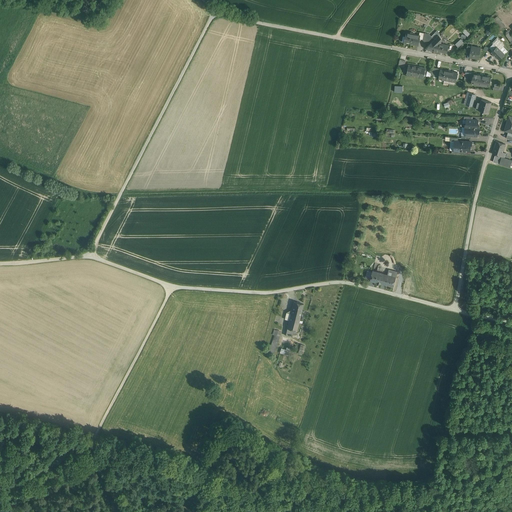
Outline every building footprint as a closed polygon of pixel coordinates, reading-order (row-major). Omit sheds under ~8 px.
[(498,16),(492,21),(494,24),(500,19),(498,16)] [(500,19),(494,24),(499,30),(505,25),(500,19)] [(420,35),(407,33),(405,42),(418,45),(420,35)] [(429,34),(424,33),(423,39),(424,39),(429,45),(434,40),(429,34)] [(434,40),(426,48),(428,50),(431,50),(438,51),(437,51),(439,43),(441,43),(442,38),(439,35),(434,40)] [(461,39),(455,44),(458,47),(464,42),(461,39)] [(441,43),(439,43),(437,51),(438,51),(447,53),(449,45),(441,43)] [(480,47),(472,46),(470,53),(470,57),(479,58),(480,47)] [(505,54),(497,46),(491,52),(499,60),(505,54)] [(425,68),(409,65),(407,73),(424,77),(425,68)] [(458,72),(441,69),(439,78),(456,82),(458,72)] [(490,77),(474,74),(472,83),(488,86),(490,77)] [(453,99),(444,102),(446,107),(455,103),(453,99)] [(492,102),(482,99),(481,103),(482,104),(480,110),(479,109),(479,110),(483,111),(488,113),(490,108),(489,108),(491,102),(492,102)] [(472,119),(467,119),(467,123),(466,124),(465,127),(480,128),(480,124),(478,122),(478,119),(472,119)] [(480,128),(465,127),(465,130),(466,131),(466,134),(466,135),(471,135),(477,135),(477,133),(479,131),(480,128)] [(458,140),(455,140),(454,150),(459,150),(470,151),(471,144),(472,144),(472,141),(458,140)] [(506,144),(497,141),(493,153),(502,156),(503,152),(506,144)] [(501,157),(495,155),(493,161),(499,163),(501,157)] [(505,158),(501,157),(499,163),(510,167),(511,164),(504,162),(505,158)] [(378,272),(373,271),(370,280),(376,282),(378,272)] [(388,275),(378,272),(376,282),(380,283),(382,283),(383,278),(387,279),(388,275)] [(396,277),(388,275),(387,279),(383,278),(382,283),(384,284),(394,286),(396,277)] [(303,304),(294,301),(291,313),(295,314),(296,310),(301,312),(303,304)] [(296,310),(295,314),(291,313),(287,328),(293,329),(297,330),(299,323),(300,316),(301,312),(296,310)] [(281,331),(276,330),(269,352),(274,354),(281,331)] [(290,356),(293,349),(286,347),(285,349),(281,348),(279,353),(290,356)]
